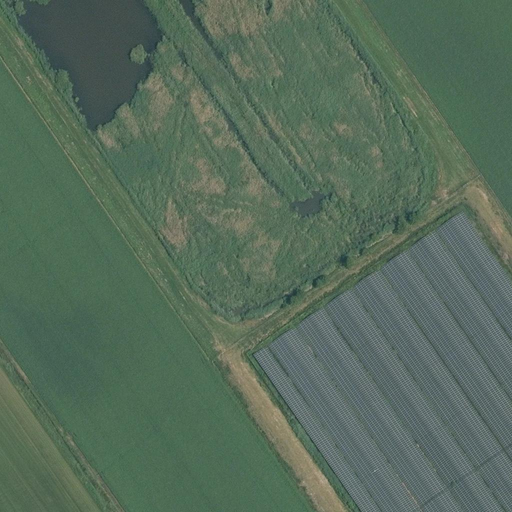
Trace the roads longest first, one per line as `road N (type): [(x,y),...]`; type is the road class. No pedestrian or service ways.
road 1 (track): [(0,22),(216,328)]
road 2 (track): [(511,248),(338,0)]
